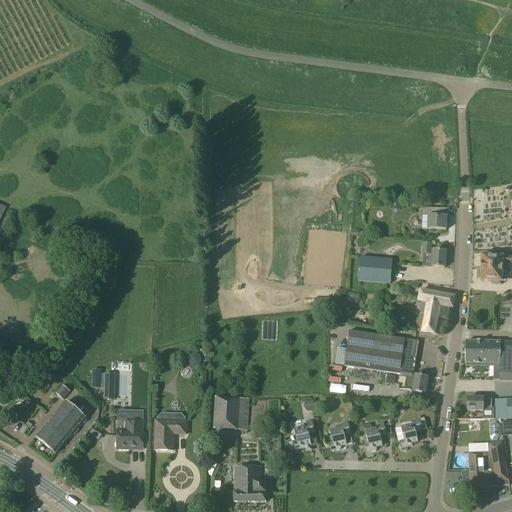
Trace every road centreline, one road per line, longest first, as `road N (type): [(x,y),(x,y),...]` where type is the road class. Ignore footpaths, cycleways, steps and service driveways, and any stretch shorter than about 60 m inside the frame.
road 1 (residential): [(437,468),(462,272),(463,83)]
road 2 (unclassified): [(463,83),(234,49),(131,0)]
